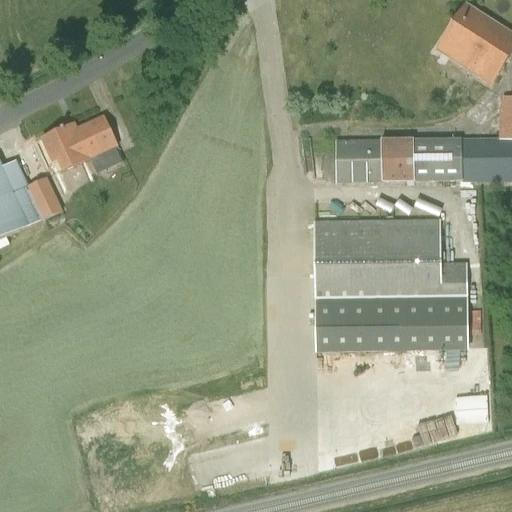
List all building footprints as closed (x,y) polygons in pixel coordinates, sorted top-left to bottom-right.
[(437,52),(492,88),(511,56),(511,35),(465,7),(437,52)] [(511,99),(502,99),(498,142),(414,142),(414,144),(334,144),(335,187),(511,184),(511,99)] [(52,165),(57,162),(63,175),(91,163),(90,161),(117,149),(103,119),(78,132),(75,126),(43,141),(52,165)] [(0,242),(44,222),(28,188),(17,164),(3,170),(0,164),(0,242)] [(47,179),(43,181),(28,188),(44,222),(63,214),(47,179)] [(468,350),(468,310),(467,265),(440,265),(440,242),(441,222),(314,223),(315,313),(315,357),(468,355),(468,350)]
